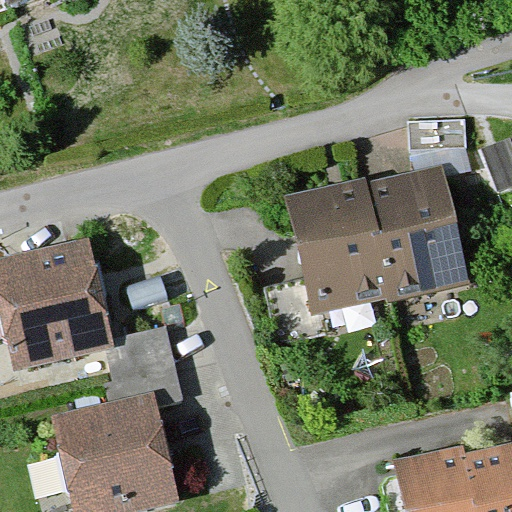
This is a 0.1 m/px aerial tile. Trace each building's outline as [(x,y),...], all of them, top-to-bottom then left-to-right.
[(0,0),(0,20),(52,0),(0,0)] [(431,178),(276,213),(302,329),(457,294),(431,178)] [(75,250),(0,269),(0,369),(2,376),(101,350),(75,250)] [(137,401),(37,426),(59,511),(119,511),(162,501),(137,401)] [(511,511),(511,447),(387,475),(395,511),(511,511)]
